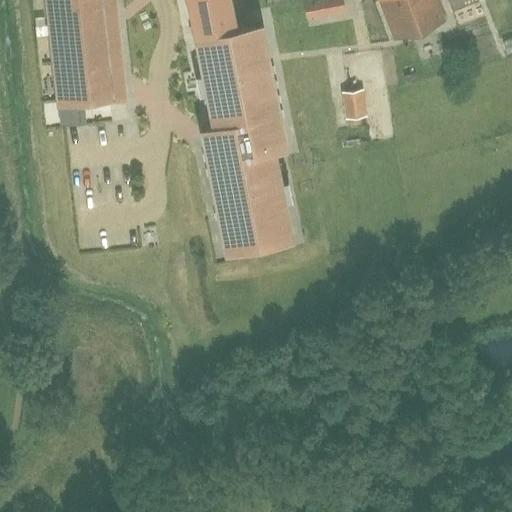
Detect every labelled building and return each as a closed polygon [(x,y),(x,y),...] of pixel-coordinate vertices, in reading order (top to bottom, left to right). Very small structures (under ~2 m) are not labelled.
[(47,0),(59,102),(122,95),(120,73),(116,74),(115,65),(119,64),(111,0),(47,0)] [(188,0),(217,145),(206,147),(226,247),(228,247),(226,237),(239,234),(241,244),(254,242),(254,240),(242,242),(241,235),(259,231),(261,240),(290,234),(272,146),(284,143),(260,22),(258,22),(260,32),(247,35),(245,25),(233,27),(227,0),(188,0)] [(343,0),(322,0),(325,13),(345,9),(343,0)] [(379,0),(394,38),(445,19),(437,0),(379,0)] [(347,89),(341,90),(344,118),(365,115),(367,115),(364,87),(347,89)]
